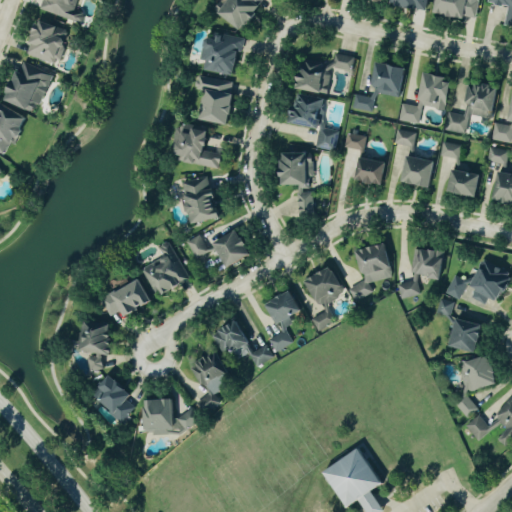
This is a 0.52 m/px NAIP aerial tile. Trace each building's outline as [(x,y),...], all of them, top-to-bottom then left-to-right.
[(44,0),(42,8),(82,23),(85,12),(76,8),(79,0),(44,0)] [(225,0),(217,11),(244,29),(264,0),(225,0)] [(429,0),(393,0),(393,4),(428,9),(429,0)] [(438,0),(437,13),(478,18),(480,0),(438,0)] [(511,24),(511,0),(490,0),(490,1),(510,5),(507,24),(511,24)] [(28,53),(60,64),(71,30),(40,19),(28,53)] [(205,69),(237,75),(244,37),(221,33),(220,39),(206,36),(202,59),(207,60),(205,69)] [(352,70),(355,57),(338,52),(335,66),(352,70)] [(6,100),(34,111),(38,102),(42,104),(55,73),(22,60),(6,100)] [(334,66),(305,60),(299,87),(328,94),(334,66)] [(408,66),(378,61),(374,85),(377,86),(375,97),(357,94),(355,107),(375,110),(378,92),(403,96),(408,66)] [(420,106),(404,103),(401,120),(421,123),(424,105),(448,109),(453,78),(425,73),(420,106)] [(236,81),(199,75),(197,86),(207,88),(202,119),(230,124),(236,81)] [(450,112),(447,130),(467,133),(470,114),(494,118),(499,87),(470,82),(465,114),(450,112)] [(293,123),(323,127),(328,97),(297,92),(293,123)] [(28,117),(3,103),(0,109),(0,150),(7,155),(28,117)] [(493,139),(511,142),(511,125),(497,123),(493,139)] [(221,167),(223,153),(207,151),(210,129),(179,125),(174,161),(221,167)] [(321,127),(318,147),(337,151),(341,131),(321,127)] [(396,142),(415,147),(418,133),(400,129),(396,142)] [(369,137),(349,132),(346,147),(366,151),(369,137)] [(442,156),(461,160),(463,145),(444,142),(442,156)] [(489,161),(508,165),(511,151),(492,147),(489,161)] [(300,184),(300,211),(315,211),(315,191),(308,192),(307,176),(313,176),(313,152),(283,152),(283,185),(300,184)] [(403,182),(431,187),(437,160),(409,155),(403,182)] [(385,184),(387,160),(360,158),(358,181),(385,184)] [(480,195),(482,173),(453,170),(451,193),(480,195)] [(511,202),(511,173),(500,172),(496,201),(511,202)] [(192,224),(220,218),(212,176),(184,181),(192,224)] [(228,267),(252,254),(239,229),(215,243),(228,267)] [(189,240),(197,258),(210,252),(202,235),(189,240)] [(171,241),(160,246),(166,257),(145,269),(160,296),(192,279),(171,241)] [(394,277),(388,244),(359,249),(366,283),(352,286),(354,298),(374,295),(372,282),(394,277)] [(443,278),(446,251),(431,249),(428,250),(416,249),(414,269),(416,281),(400,283),(403,298),(422,294),(419,278),(420,275),(443,278)] [(473,286),(478,288),(474,297),(488,304),(491,297),(501,301),(511,278),(511,271),(486,259),(473,286)] [(308,279),(324,313),(313,318),(319,331),(338,322),(329,303),(347,294),(334,267),(308,279)] [(461,300),(470,281),(456,274),(448,293),(461,300)] [(104,299),(112,316),(123,310),(126,316),(154,301),(142,279),(104,299)] [(305,313),(292,290),(268,303),(284,332),(271,339),(278,352),(295,343),(284,324),(305,313)] [(452,315),(455,302),(442,298),(439,312),(452,315)] [(480,351),(484,323),(457,319),(453,347),(480,351)] [(250,342),(238,320),(213,334),(226,356),(250,342)] [(84,353),(91,354),(90,369),(104,370),(105,355),(112,355),(113,322),(94,321),(93,330),(85,330),(84,353)] [(258,366),(275,359),(269,345),(252,352),(258,366)] [(194,366),(210,394),(202,399),(209,411),(222,404),(216,393),(229,385),(225,378),(231,375),(218,352),(194,366)] [(456,365),(471,413),(477,411),(471,392),(500,383),(491,354),(456,365)] [(123,422),(137,407),(128,399),(133,395),(112,375),(93,394),(123,422)] [(500,439),(509,446),(511,442),(511,397),(497,417),(510,428),(500,439)] [(147,434),(177,433),(175,399),(146,400),(147,434)] [(179,417),(185,430),(203,421),(196,408),(179,417)] [(468,425),(480,441),(494,430),(481,414),(468,425)] [(323,473),(358,449),(382,483),(370,492),(384,511),(382,511),(367,511),(359,500),(348,508),(323,473)]
